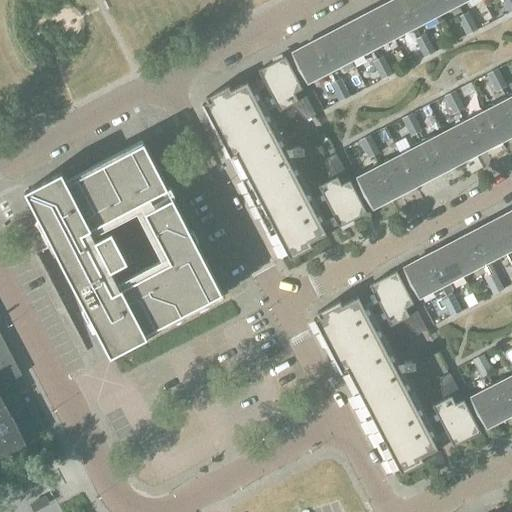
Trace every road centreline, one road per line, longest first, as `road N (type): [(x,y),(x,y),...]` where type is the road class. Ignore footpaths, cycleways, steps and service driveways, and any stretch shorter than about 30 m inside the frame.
road 1 (residential): [(142,511),(114,492),(0,274)]
road 2 (residential): [(281,302),(511,182)]
road 3 (residential): [(281,302),(164,79)]
road 4 (residential): [(339,420),(164,511)]
road 5 (residential): [(0,164),(164,79)]
road 6 (residential): [(164,79),(315,0)]
road 7 (residential): [(339,420),(281,302)]
